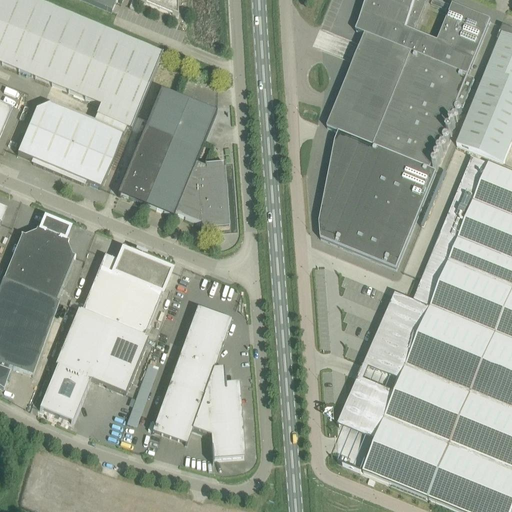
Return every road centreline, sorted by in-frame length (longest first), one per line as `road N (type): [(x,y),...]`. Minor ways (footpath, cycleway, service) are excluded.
road 1 (unclassified): [(406,511),(329,480),(316,462),(286,0)]
road 2 (primary): [(296,511),(258,0)]
road 3 (unclassified): [(0,411),(55,440),(230,497),(253,493),(268,475),(255,284)]
road 4 (unclassified): [(255,284),(236,0)]
road 5 (unclassified): [(0,179),(255,284)]
